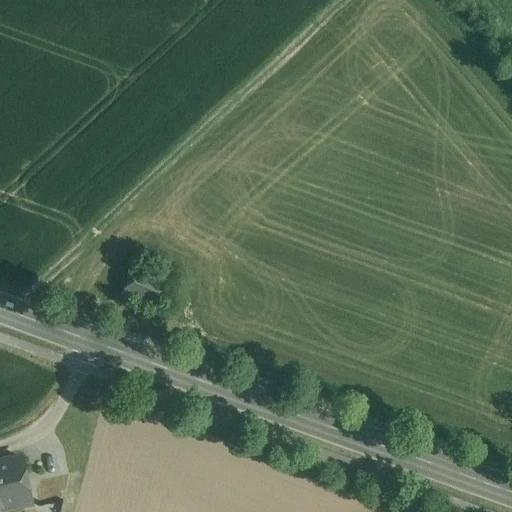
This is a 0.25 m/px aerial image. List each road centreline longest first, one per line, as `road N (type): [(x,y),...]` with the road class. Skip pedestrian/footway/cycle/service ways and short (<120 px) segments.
road 1 (primary): [(97,340),(511,490)]
road 2 (unclassified): [(97,340),(44,430),(0,443)]
